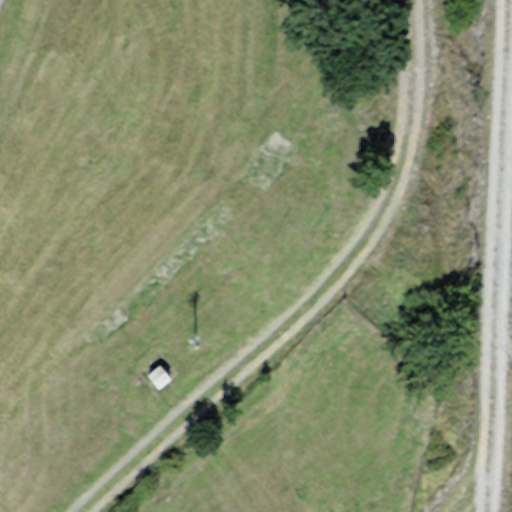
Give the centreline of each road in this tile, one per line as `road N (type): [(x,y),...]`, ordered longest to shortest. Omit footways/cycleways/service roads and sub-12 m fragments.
road 1 (track): [(423,0),(430,88),(352,219),(61,511)]
road 2 (track): [(481,511),(495,0)]
